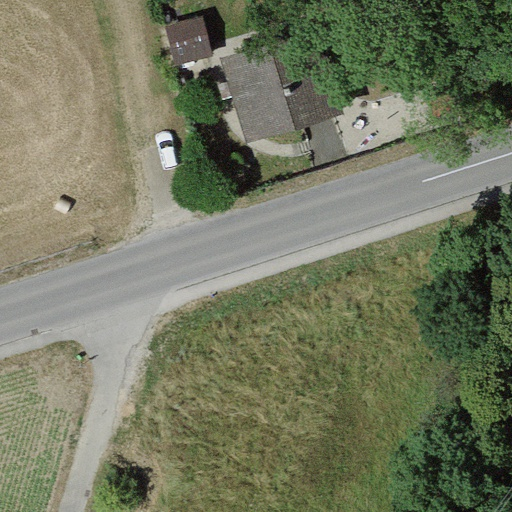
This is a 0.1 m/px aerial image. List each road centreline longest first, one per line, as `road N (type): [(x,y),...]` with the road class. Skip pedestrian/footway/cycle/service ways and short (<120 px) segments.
road 1 (tertiary): [(0,323),(511,155)]
road 2 (track): [(69,511),(124,329),(119,284)]
